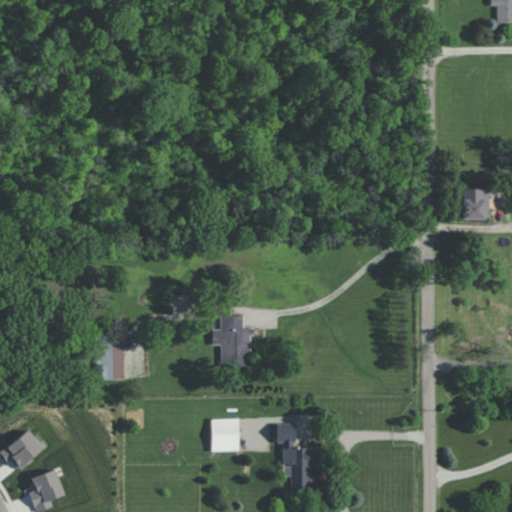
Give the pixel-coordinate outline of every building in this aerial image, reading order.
[(496,5),(496,22),(511,22),(511,0),(489,0),(490,5),(496,5)] [(462,218),(488,219),(489,189),(462,188),(462,218)] [(212,328),(212,344),(220,344),(221,365),(251,365),(250,328),(243,328),(243,315),(220,315),(220,328),(212,328)] [(96,379),(123,378),(122,338),(95,338),(96,379)] [(211,451),(238,450),(238,418),(211,418),(211,451)] [(294,447),(294,423),(276,423),(276,443),(282,443),(282,465),(290,465),(290,492),(315,492),(316,447),(294,447)] [(52,506),(50,499),(62,495),(54,469),(28,477),(33,491),(29,492),(35,511),(52,506)]
